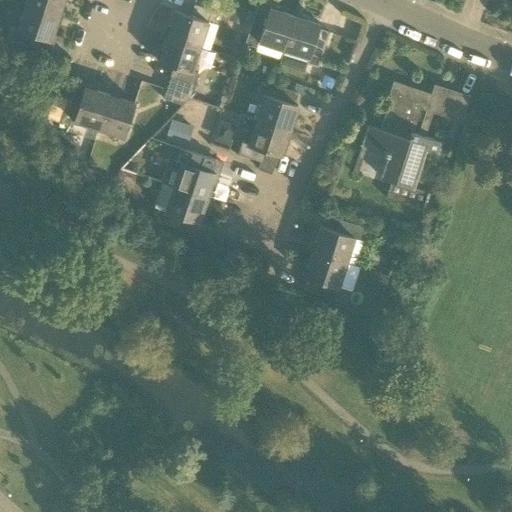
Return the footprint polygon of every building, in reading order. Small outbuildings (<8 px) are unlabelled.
[(26,0),(25,3),(59,15),(64,0),(26,0)] [(51,41),(59,15),(25,3),(17,29),(11,27),(7,39),(31,47),(35,35),(51,41)] [(166,35),(200,46),(208,22),(214,24),(218,12),(194,4),(190,16),(174,11),(166,35)] [(283,50),(294,15),(269,8),(268,11),(257,7),(245,44),(257,48),(259,42),(283,50)] [(318,28),(320,24),(294,15),(283,50),(308,58),(306,64),(318,67),(330,32),(318,28)] [(192,71),(200,46),(166,35),(158,60),(174,66),(170,77),(194,84),(198,73),(192,71)] [(190,97),(194,84),(170,77),(163,98),(182,105),(190,97)] [(256,119),(290,130),(298,105),(294,104),(298,92),(262,81),(258,93),(263,95),(256,119)] [(380,129),(439,149),(442,141),(413,132),(422,104),(427,105),(431,95),(416,90),(414,96),(403,92),(405,85),(393,81),(386,102),(388,103),(380,129)] [(99,129),(110,95),(85,87),(80,102),(68,99),(60,123),(72,127),(74,121),(99,129)] [(455,92),(447,117),(461,122),(470,96),(468,95),(468,97),(456,93),(456,92),(455,92)] [(110,95),(99,129),(123,137),(135,103),(110,95)] [(222,114),(215,139),(229,144),(237,118),(222,114)] [(256,119),(255,120),(241,115),(238,125),(252,130),(247,144),(242,142),(238,154),(261,162),(258,169),(271,174),(278,154),(281,156),(290,130),(256,119)] [(188,145),(193,124),(171,118),(165,138),(188,145)] [(438,153),(439,149),(380,129),(379,131),(367,127),(352,173),(357,174),(367,146),(383,151),(383,152),(388,154),(380,177),(391,180),(386,198),(424,211),(430,193),(414,188),(426,149),(438,153)] [(179,148),(179,149),(168,145),(164,156),(181,162),(173,186),(207,197),(215,172),(211,171),(215,159),(179,148)] [(165,211),(159,209),(155,221),(190,233),(194,221),(199,222),(207,197),(173,186),(165,211)] [(312,251),(346,263),(354,238),(360,240),(364,227),(340,220),(336,232),(320,226),(312,251)] [(339,287),(346,263),(312,251),(304,276),(308,278),(304,289),(340,301),(344,289),(339,287)]
